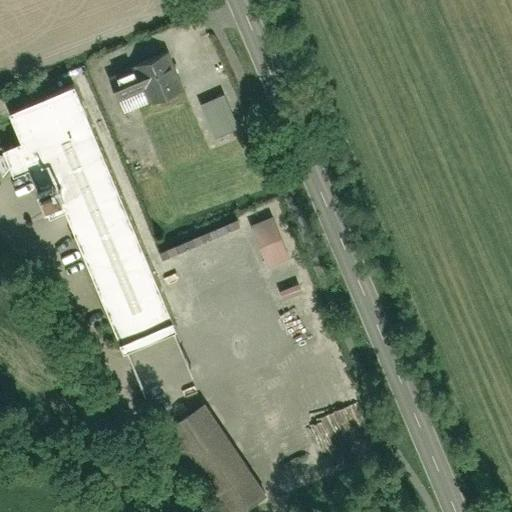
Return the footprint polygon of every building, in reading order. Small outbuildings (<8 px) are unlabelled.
[(169,53),(114,76),(123,99),(151,87),(157,103),(185,91),(169,53)] [(175,328),(75,89),(7,117),(18,145),(3,151),(14,178),(29,171),(49,220),(66,213),(123,350),(175,328)] [(225,97),(201,107),(214,140),(239,129),(225,97)] [(171,258),(243,223),(236,208),(163,242),(171,258)] [(272,218),(250,227),(268,269),(289,260),(272,218)] [(236,511),(260,497),(204,407),(170,429),(222,511),(236,511)]
